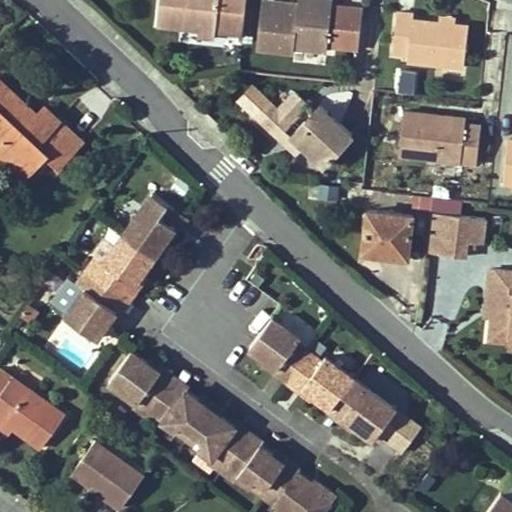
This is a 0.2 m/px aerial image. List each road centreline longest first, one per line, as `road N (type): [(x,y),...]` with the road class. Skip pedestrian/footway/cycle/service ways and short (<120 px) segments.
road 1 (residential): [(258,208),(174,314),(174,337),(391,504)]
road 2 (residential): [(511,431),(258,208)]
road 3 (residential): [(258,208),(46,0)]
